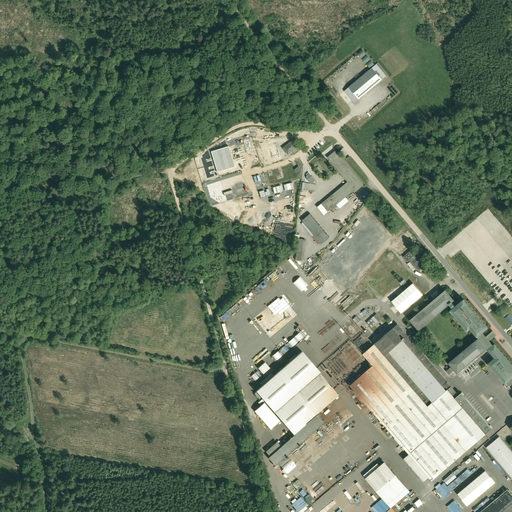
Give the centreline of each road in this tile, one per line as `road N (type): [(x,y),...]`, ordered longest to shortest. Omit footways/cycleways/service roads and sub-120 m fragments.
road 1 (track): [(268,511),(166,173),(242,124),(334,132)]
road 2 (track): [(0,55),(306,94)]
road 3 (unclassified): [(334,132),(511,344)]
road 4 (track): [(35,447),(260,486)]
road 5 (track): [(226,367),(29,336)]
road 6 (track): [(329,127),(238,0)]
